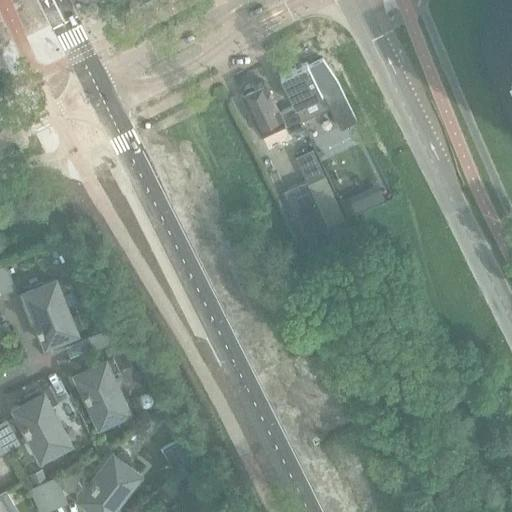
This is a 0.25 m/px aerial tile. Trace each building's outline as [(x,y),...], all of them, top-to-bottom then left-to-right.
[(306,62),(296,67),(279,75),(294,106),(320,94),(325,97),(340,127),(356,120),(336,80),(319,88),(306,62)] [(243,87),(240,93),(261,135),(285,124),(279,113),(264,82),(254,86),(251,83),(243,87)] [(294,106),(279,113),(285,124),(288,132),(304,124),(294,106)] [(304,235),(322,227),(326,235),(348,225),(344,217),(345,217),(324,173),(306,181),(284,191),(304,235)] [(357,191),(340,198),(347,214),(364,207),(357,191)] [(0,288),(1,292),(15,287),(5,262),(0,263),(0,288)] [(40,329),(43,335),(46,345),(58,340),(58,341),(76,334),(74,330),(83,326),(77,312),(69,316),(54,279),(42,283),(42,284),(25,291),(29,299),(25,301),(33,321),(37,320),(38,323),(37,323),(39,329),(40,329)] [(88,336),(92,346),(93,349),(106,344),(118,339),(113,326),(88,336)] [(118,339),(106,344),(111,355),(113,355),(117,364),(130,359),(120,338),(118,339)] [(87,367),(81,370),(71,374),(77,387),(81,385),(86,395),(87,395),(99,422),(116,414),(127,409),(110,373),(119,369),(117,364),(113,355),(111,355),(104,359),(102,355),(86,363),(87,367)] [(26,400),(20,404),(10,409),(17,421),(21,418),(26,429),(27,428),(41,455),(57,446),(68,440),(49,405),(58,401),(50,387),(42,392),(40,388),(24,397),(26,400)] [(140,395),(139,399),(140,403),(142,405),(146,407),(150,406),(153,403),(154,399),(153,395),(150,393),(147,391),(143,392),(140,395)] [(168,419),(161,409),(152,415),(156,422),(161,423),(168,419)] [(0,422),(0,437),(7,449),(19,442),(6,419),(0,422)] [(176,450),(168,461),(179,470),(188,458),(176,450)] [(75,493),(84,501),(89,504),(86,507),(92,511),(118,511),(120,509),(113,504),(137,472),(127,464),(128,463),(130,460),(129,456),(127,453),(123,451),(119,451),(116,454),(115,455),(113,454),(95,477),(94,477),(87,486),(84,483),(75,493)] [(162,484),(171,495),(171,496),(192,478),(183,467),(162,484)] [(42,469),(30,475),(35,485),(43,482),(47,480),(42,469)] [(43,482),(54,507),(67,501),(56,476),(47,480),(43,482)] [(42,511),(54,507),(43,482),(35,485),(30,488),(40,511),(42,511)] [(0,511),(19,511),(5,488),(0,491),(0,511)]
